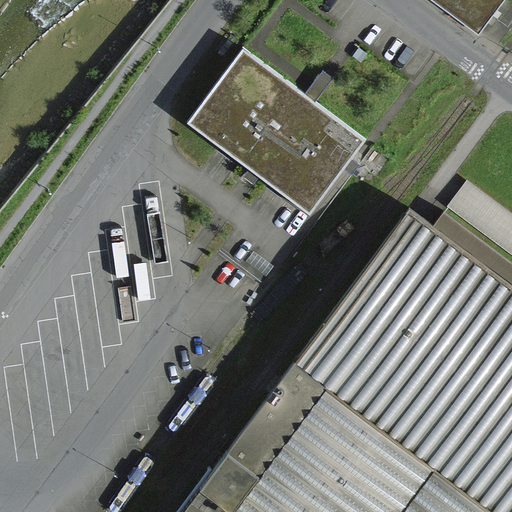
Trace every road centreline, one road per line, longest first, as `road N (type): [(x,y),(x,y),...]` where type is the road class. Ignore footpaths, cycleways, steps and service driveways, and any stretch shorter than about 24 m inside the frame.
road 1 (unknown): [(235,211),(42,484),(0,490)]
road 2 (unclassified): [(222,0),(0,300)]
road 3 (unclassified): [(395,0),(511,85)]
road 4 (unknown): [(125,130),(235,211)]
